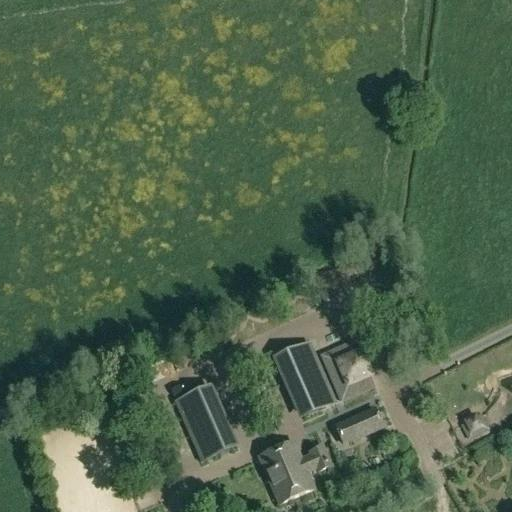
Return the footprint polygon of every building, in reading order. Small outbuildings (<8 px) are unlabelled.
[(324,360),(343,404),(376,389),(357,346),(324,360)] [(281,402),(294,431),(323,418),(310,389),(281,402)] [(345,447),(383,430),(375,412),(338,429),(345,447)] [(461,428),(468,442),(490,431),(482,417),(461,428)] [(214,461),(232,453),(225,439),(207,447),(214,461)] [(334,485),(329,475),(335,472),(334,471),(347,465),(340,447),(327,454),(329,459),(323,462),(314,441),(280,456),(301,500),(334,485)] [(196,452),(202,466),(214,461),(207,447),(196,452)] [(350,480),(340,485),(346,498),(356,493),(350,480)]
